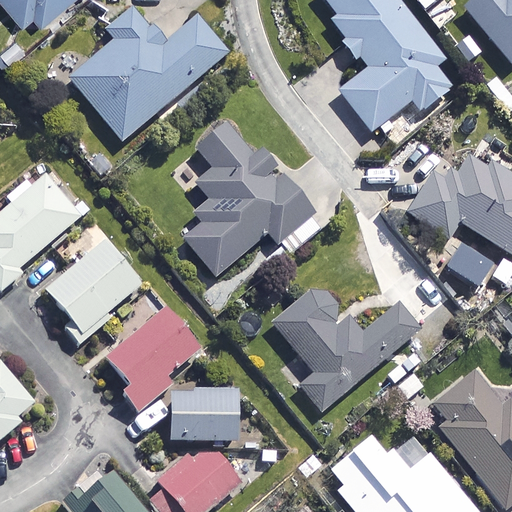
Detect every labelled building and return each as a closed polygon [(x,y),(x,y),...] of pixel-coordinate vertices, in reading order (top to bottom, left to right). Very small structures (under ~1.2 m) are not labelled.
[(0,0),(29,35),(71,0),(0,0)] [(442,67),(391,0),(319,0),(336,22),(329,27),(366,77),(338,97),(369,139),(411,108),(420,119),(450,97),(433,74),(442,67)] [(511,0),(482,0),(464,15),(511,72),(511,71),(511,0)] [(164,53),(132,15),(106,37),(114,47),(68,85),(122,149),(227,60),(197,25),(164,53)] [(511,115),(511,104),(494,82),(484,90),(508,119),(511,115)] [(275,186),(229,132),(197,159),(212,177),(195,192),(209,208),(194,221),(202,230),(183,247),(217,288),(251,260),(247,255),(265,240),(274,252),(312,220),(280,182),(275,186)] [(511,187),(469,162),(455,184),(435,173),(408,219),(449,244),(458,229),(511,260),(511,187)] [(83,222),(48,180),(0,220),(0,297),(1,299),(23,281),(18,276),(83,222)] [(141,292),(105,248),(45,298),(69,326),(63,330),(79,350),(109,325),(106,322),(141,292)] [(347,327),(319,292),(272,330),(313,381),(297,394),(318,420),(420,337),(397,308),(362,315),(347,327)] [(199,358),(165,316),(105,364),(129,393),(122,399),(138,418),(171,392),(165,385),(199,358)] [(0,447),(38,416),(0,371),(0,447)] [(511,402),(501,411),(473,378),(432,413),(445,429),(437,436),(500,511),(509,511),(511,510),(511,402)] [(238,395),(169,397),(171,448),(240,446),(238,395)] [(401,486),(370,447),(325,483),(349,511),(468,511),(429,463),(401,486)] [(214,511),(241,490),(215,459),(178,466),(141,497),(153,511),(214,511)] [(139,511),(114,481),(76,511),(139,511)]
